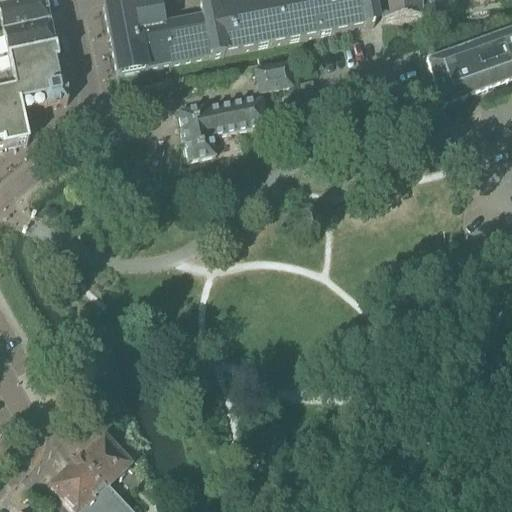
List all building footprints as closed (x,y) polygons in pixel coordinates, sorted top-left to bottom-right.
[(0,0),(0,153),(3,153),(27,148),(20,116),(43,111),(44,112),(67,108),(62,84),(60,85),(53,52),(53,53),(42,6),(40,0),(0,0)] [(173,27),(163,29),(171,68),(373,29),(372,7),(371,0),(236,0),(199,7),(202,21),(182,25),(181,18),(171,20),(173,27)] [(379,0),(381,26),(423,22),(422,20),(422,18),(447,16),(441,0),(379,0)] [(153,2),(103,11),(117,80),(146,74),(146,73),(171,68),(166,44),(163,29),(159,11),(158,11),(157,2),(153,3),(153,2)] [(511,32),(425,63),(442,110),(511,84),(511,32)] [(256,73),(262,100),(296,95),(291,65),(256,73)] [(211,141),(238,135),(266,130),(261,103),(206,114),(205,110),(178,116),(187,165),(214,159),(211,141)] [(391,415),(376,396),(344,415),(357,435),(391,415)] [(103,442),(50,491),(69,511),(127,511),(107,490),(129,470),(103,442)]
